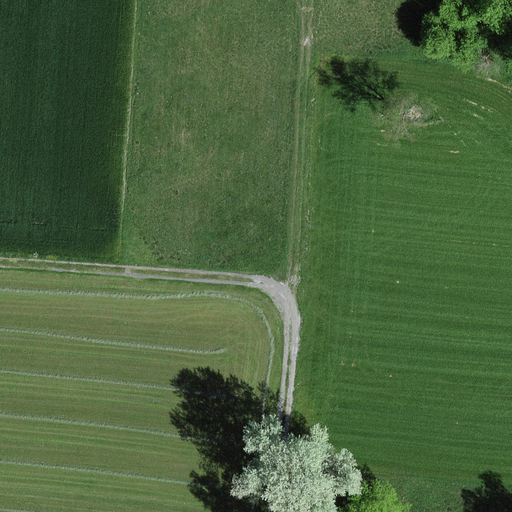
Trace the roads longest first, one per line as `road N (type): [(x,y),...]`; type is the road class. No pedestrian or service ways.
road 1 (track): [(289,293),(231,276),(0,262)]
road 2 (track): [(310,54),(298,277),(289,293)]
road 3 (track): [(289,293),(296,337),(282,511)]
